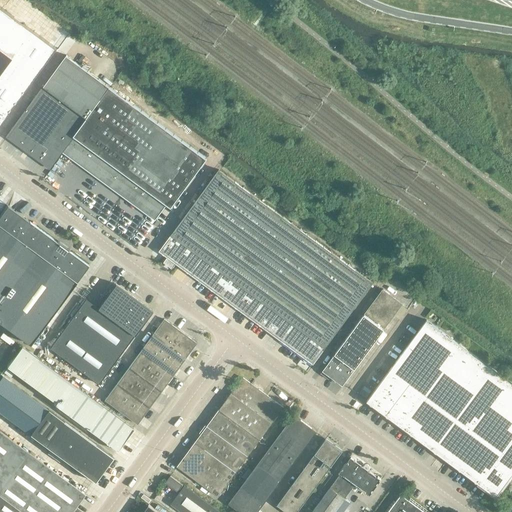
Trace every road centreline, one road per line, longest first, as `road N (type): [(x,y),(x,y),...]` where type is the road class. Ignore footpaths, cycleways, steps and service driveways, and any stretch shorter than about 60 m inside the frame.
road 1 (unclassified): [(234,340),(0,165)]
road 2 (unclassified): [(470,511),(234,340)]
road 3 (unclassified): [(109,511),(234,340)]
road 4 (unknown): [(0,134),(62,45),(106,74)]
road 5 (secondary): [(364,0),(511,31)]
